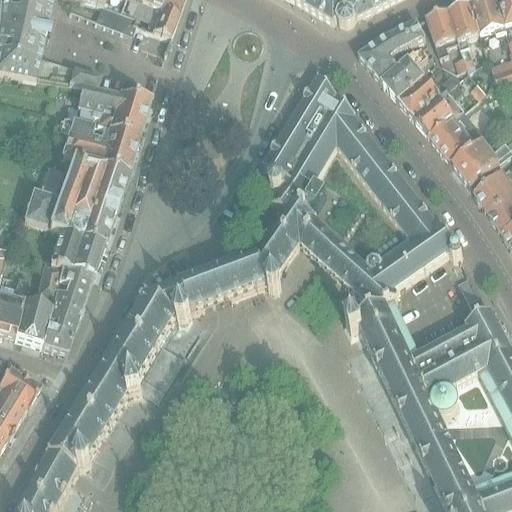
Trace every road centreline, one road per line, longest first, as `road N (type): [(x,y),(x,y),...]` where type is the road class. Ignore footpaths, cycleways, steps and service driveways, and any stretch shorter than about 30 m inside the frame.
road 1 (residential): [(156,227),(178,227),(229,178),(295,33)]
road 2 (residential): [(335,58),(484,259)]
road 3 (residential): [(218,0),(160,184),(156,227)]
road 4 (residential): [(75,383),(156,227)]
road 5 (residential): [(0,498),(75,383)]
road 6 (residential): [(335,58),(453,0)]
